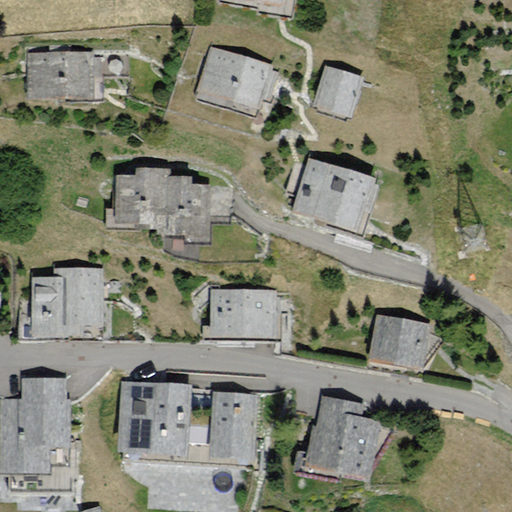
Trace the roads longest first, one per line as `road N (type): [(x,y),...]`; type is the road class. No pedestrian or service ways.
road 1 (residential): [(511,426),(468,405),(249,365),(0,357)]
road 2 (residential): [(511,339),(484,310),(429,282),(269,229),(240,206)]
